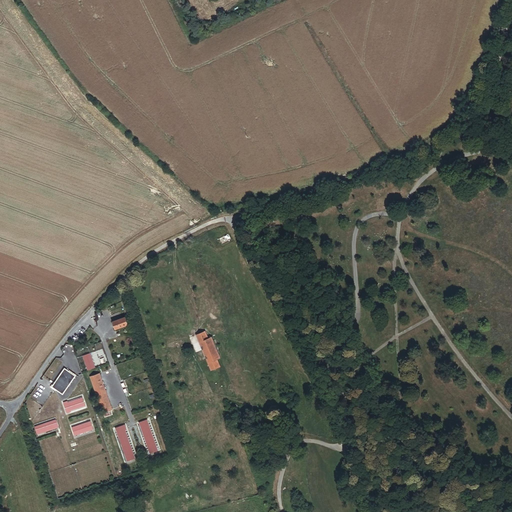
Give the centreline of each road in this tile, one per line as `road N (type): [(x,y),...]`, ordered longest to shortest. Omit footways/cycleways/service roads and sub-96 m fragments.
road 1 (track): [(222,220),(388,157)]
road 2 (unclassified): [(10,411),(85,316)]
